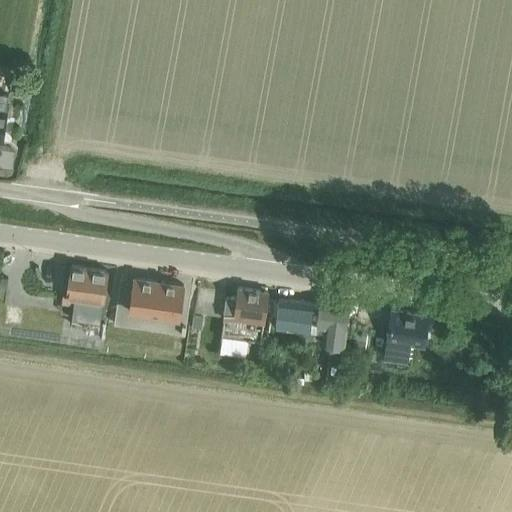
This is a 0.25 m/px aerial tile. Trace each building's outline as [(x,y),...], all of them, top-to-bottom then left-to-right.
[(0,140),(4,141),(8,107),(0,106),(0,140)] [(62,293),(61,300),(74,302),(72,315),(101,319),(104,299),(104,298),(108,269),(72,264),(70,279),(68,294),(62,293)] [(136,277),(131,310),(179,318),(184,284),(136,277)] [(196,300),(195,312),(216,315),(223,316),(224,316),(221,335),(223,335),(248,339),(262,341),(264,325),(265,322),(269,291),(239,287),(238,288),(237,296),(226,295),(221,294),(219,294),(212,293),(197,290),(196,300)] [(331,339),(328,358),(327,369),(343,371),(347,342),(345,342),(350,302),(321,298),(320,306),(314,305),(315,301),(279,297),(275,326),(311,330),(323,332),(322,338),(331,339)] [(425,341),(429,314),(391,309),(386,353),(409,356),(412,339),(425,341)] [(193,317),(192,326),(202,327),(203,318),(193,317)] [(372,333),(354,330),(350,355),(368,358),(372,333)] [(364,367),(363,375),(380,377),(381,369),(364,367)]
